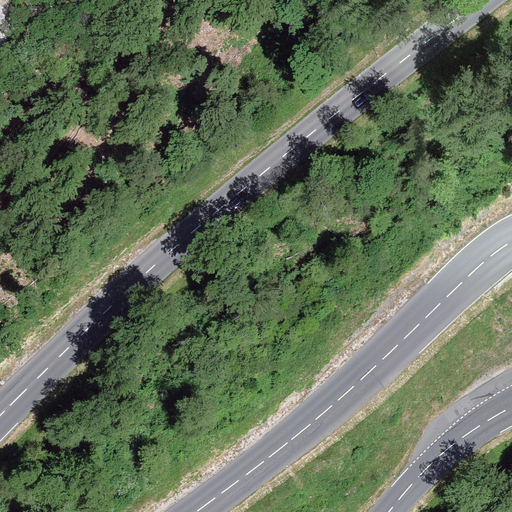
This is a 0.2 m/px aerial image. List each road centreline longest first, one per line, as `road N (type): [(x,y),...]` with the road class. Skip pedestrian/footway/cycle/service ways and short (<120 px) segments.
road 1 (secondary): [(0,416),(188,232),(482,0)]
road 2 (secondary): [(511,240),(302,432),(195,511)]
road 3 (secondary): [(384,511),(441,451),(511,407)]
